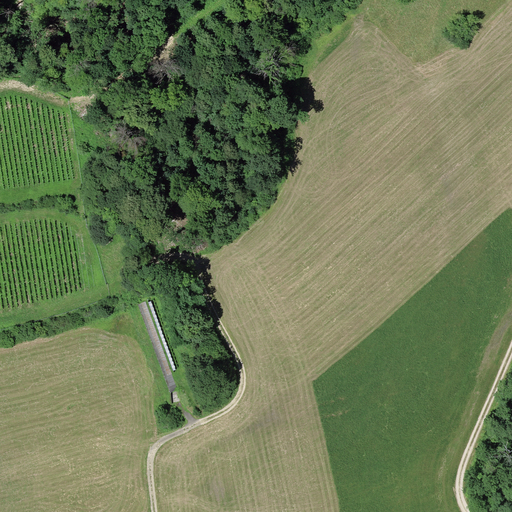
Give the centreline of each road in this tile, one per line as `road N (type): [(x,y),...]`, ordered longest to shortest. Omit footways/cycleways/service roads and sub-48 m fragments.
road 1 (track): [(196,424),(239,397),(242,376),(191,259),(178,254),(111,279)]
road 2 (track): [(221,0),(135,74),(88,99),(0,85)]
road 3 (track): [(467,511),(461,467),(511,353)]
